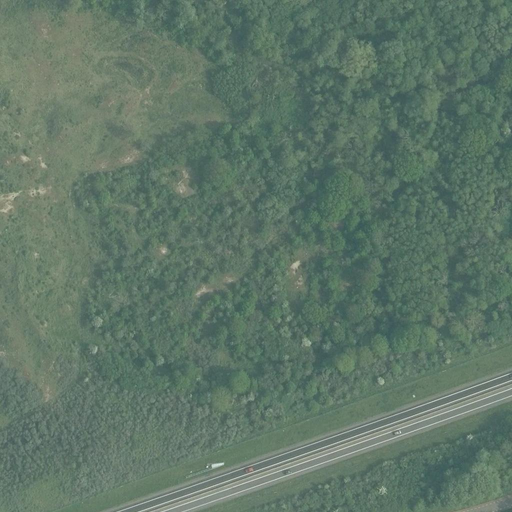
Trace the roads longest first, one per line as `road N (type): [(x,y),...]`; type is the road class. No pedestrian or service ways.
road 1 (trunk): [(511,376),(128,511)]
road 2 (trunk): [(171,511),(511,392)]
road 3 (track): [(511,80),(402,90),(338,72),(304,73),(279,66),(203,7),(181,0)]
